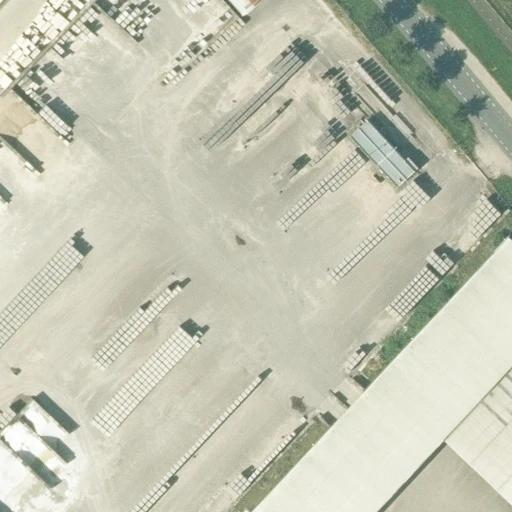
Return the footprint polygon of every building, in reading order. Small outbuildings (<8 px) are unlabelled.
[(259,0),(224,0),(241,17),(259,0)] [(244,133),(298,91),(281,70),(228,112),(244,133)] [(417,170),(370,118),(351,135),(399,187),(417,170)] [(511,252),(268,511),(387,511),(456,440),(511,494),(511,252)] [(58,451),(74,435),(35,396),(0,431),(0,511),(39,511),(57,495),(51,489),(73,466),(58,451)]
